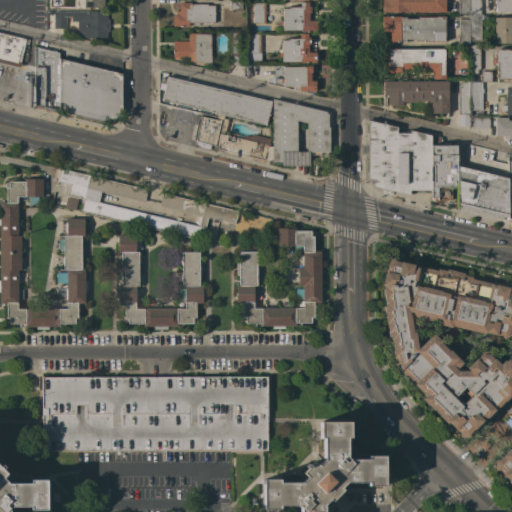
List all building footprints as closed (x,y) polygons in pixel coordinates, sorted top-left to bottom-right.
[(83,0),(105,0),(105,8),(99,8),(83,8),(83,0)] [(230,0),(241,0),(241,10),(230,10),(230,0)] [(445,0),(445,12),(385,12),(385,13),(382,13),(381,0),(445,0)] [(469,0),(469,13),(458,13),(458,0),(469,0)] [(480,0),(480,14),(469,14),(469,13),(469,0),(480,0)] [(511,0),(511,12),(495,12),(495,6),(495,0),(511,0)] [(214,13),(220,13),(221,22),(214,22),(214,23),(188,23),(188,28),(172,29),(172,14),(176,14),(176,13),(179,13),(179,2),(190,2),(190,4),(207,4),(207,5),(214,5),(214,13)] [(265,2),(265,23),(253,23),(253,2),(265,2)] [(282,25),(279,25),(279,21),(282,21),(282,8),(288,8),(288,7),(300,7),(300,2),(307,2),(308,7),(310,7),(310,13),(308,13),(308,21),(316,21),(316,32),(301,31),(301,30),(282,30),(282,25)] [(81,31),(80,31),(80,22),(75,22),(75,17),(72,17),(72,18),(67,18),(67,17),(65,17),(65,28),(53,28),(53,11),(89,11),(89,12),(106,12),(106,39),(97,39),(97,38),(81,38),(81,31)] [(480,14),(481,40),(470,40),(469,17),(469,14),(480,14)] [(390,32),(383,32),(383,29),(382,29),(382,16),(399,16),(399,17),(405,17),(405,19),(417,19),(417,17),(435,17),(444,17),(444,42),(423,42),(423,40),(405,40),(405,42),(390,41),(390,32)] [(470,40),(468,40),(468,46),(458,46),(458,36),(458,19),(466,19),(466,17),(469,17),(470,40)] [(511,44),(493,44),(493,18),(511,18),(511,44)] [(233,41),(233,31),(244,31),(244,41),(245,41),(245,65),(232,65),(232,41),(233,41)] [(0,32),(25,39),(19,67),(0,62),(0,32)] [(210,48),(212,48),(212,50),(210,50),(210,52),(211,52),(211,54),(210,55),(210,56),(202,56),(202,58),(199,58),(199,57),(179,57),(179,59),(173,59),(173,57),(172,41),(183,41),(183,33),(199,33),(199,34),(210,33),(210,48)] [(315,54),(316,54),(316,60),(315,60),(315,62),(282,62),(282,57),(278,57),(279,52),(281,52),(281,50),(280,50),(280,47),(281,47),(281,45),(280,45),(280,42),(281,42),(281,40),(287,40),(287,38),(299,39),(299,33),(307,33),(307,37),(309,38),(309,44),(308,44),(308,52),(315,52),(315,54)] [(247,53),(247,34),(261,34),(261,53),(247,53)] [(470,45),(479,45),(479,70),(477,70),(477,75),(470,75),(470,45)] [(59,111),(58,112),(52,110),(51,111),(40,108),(35,106),(35,105),(35,47),(58,53),(58,59),(59,59),(59,111)] [(444,75),(445,75),(445,79),(432,79),(432,69),(412,69),(400,69),(400,73),(382,73),(382,58),(382,48),(384,48),(384,49),(388,49),(444,49),(444,75)] [(497,63),(491,64),(491,57),(494,57),(494,49),(506,49),(506,50),(511,50),(511,79),(497,80),(497,63)] [(59,59),(121,73),(121,112),(119,112),(119,119),(108,119),(108,123),(59,111),(59,59)] [(305,67),(305,66),(311,66),(311,72),(310,72),(311,81),(315,81),(315,91),(298,91),(299,89),(293,89),(293,87),(283,87),(283,85),(273,84),(273,78),(283,77),(283,67),(305,67)] [(480,71),(490,71),(490,82),(481,82),(480,82),(480,71)] [(270,162),(263,160),(263,163),(202,148),(203,143),(195,141),(201,116),(216,120),(217,113),(210,112),(209,114),(199,111),(199,109),(191,107),(191,109),(176,106),(176,104),(169,102),(168,104),(160,102),(163,90),(159,89),(160,82),(164,84),(166,76),(269,101),(265,125),(223,115),(223,118),(229,120),(226,132),(224,132),(224,134),(243,139),(244,136),(250,136),(253,134),(269,138),(269,146),(270,146),(270,162)] [(470,126),(457,126),(457,87),(468,79),(468,82),(469,82),(470,110),(469,110),(469,116),(470,126)] [(447,81),(447,100),(448,100),(448,113),(430,113),(430,102),(428,102),(428,101),(416,101),(416,102),(402,102),(402,105),(387,105),(387,95),(382,95),(382,81),(447,81)] [(481,82),(481,110),(470,110),(469,82),(480,82),(481,82)] [(511,86),(503,87),(504,112),(511,111),(511,86)] [(281,164),(274,164),(274,162),(272,162),(270,162),(270,146),(272,146),(272,99),(326,112),(326,113),(328,114),(328,127),(329,127),(329,152),(320,152),(320,155),(309,155),(309,165),(281,166),(281,164)] [(469,116),(489,116),(489,128),(470,128),(470,126),(469,116)] [(507,118),(507,121),(511,121),(511,139),(506,139),(506,136),(495,136),(495,118),(507,118)] [(431,200),(430,200),(430,192),(409,193),(409,195),(391,190),(380,188),(375,186),(372,185),(370,182),(369,178),(368,121),(396,127),(396,133),(409,133),(409,130),(430,135),(430,145),(431,145),(431,200)] [(457,187),(450,187),(450,200),(435,200),(435,201),(432,201),(432,200),(431,200),(431,145),(456,145),(456,166),(457,166),(457,187)] [(507,178),(507,160),(508,161),(508,219),(502,217),(502,220),(457,209),(457,187),(457,166),(507,178)] [(93,200),(198,226),(195,239),(80,211),(83,199),(78,198),(75,210),(64,208),(66,199),(63,198),(65,187),(56,185),(57,181),(56,181),(59,168),(147,189),(144,202),(95,190),(93,200)] [(0,202),(6,202),(6,188),(5,188),(5,183),(8,183),(8,181),(24,181),(24,178),(42,178),(42,196),(38,196),(38,204),(28,204),(28,196),(17,196),(17,205),(18,205),(18,216),(16,216),(17,222),(18,222),(18,231),(17,231),(17,235),(20,235),(20,239),(20,240),(21,244),(21,246),(20,249),(20,255),(21,259),(21,264),(20,266),(20,270),(17,270),(17,272),(18,272),(18,283),(17,283),(17,289),(22,289),(23,299),(17,299),(17,309),(66,308),(66,299),(56,299),(56,269),(63,269),(63,250),(58,250),(58,238),(63,238),(63,235),(66,235),(66,218),(84,218),(84,236),(80,236),(81,268),(84,268),(84,280),(86,280),(86,292),(84,292),(84,303),(77,303),(77,318),(74,318),(74,323),(59,324),(59,326),(48,326),(48,329),(36,329),(36,326),(25,326),(25,324),(9,324),(9,322),(5,322),(5,317),(6,317),(6,303),(0,303),(0,202)] [(162,193),(237,210),(234,224),(207,217),(205,228),(199,227),(201,216),(159,206),(162,193)] [(256,271),(261,270),(261,283),(256,283),(256,285),(253,285),(253,308),(281,308),(281,303),(291,303),(291,307),(298,307),(298,301),(302,301),(302,298),(295,298),(295,289),(302,289),(302,286),(297,286),(297,268),(302,268),(302,251),(294,251),(294,246),(277,246),(277,228),(295,228),(295,230),(310,230),(310,232),(314,232),(314,237),(313,237),(313,251),(320,251),(320,302),(313,302),(313,316),(314,316),(314,321),(311,321),(311,323),(295,323),(295,326),(284,326),(284,328),(272,328),(272,326),(261,326),(261,323),(245,323),(245,322),(241,322),(241,316),(242,316),(242,303),(235,303),(235,285),(238,285),(238,275),(236,275),(236,262),(238,262),(238,252),(256,251),(256,271)] [(135,235),(135,238),(141,238),(141,249),(135,249),(135,252),(138,252),(138,271),(143,271),(143,281),(138,281),(138,286),(135,286),(135,308),(184,308),(184,298),(178,298),(178,288),(184,288),(184,285),(181,285),(181,251),(199,252),(199,262),(202,262),(202,275),(199,275),(199,285),(202,285),(202,302),(195,302),(195,318),(193,318),(193,323),(177,323),(177,326),(167,326),(167,329),(153,329),(153,326),(142,326),(142,323),(127,323),(127,322),(123,322),(123,317),(124,317),(124,303),(117,303),(117,285),(120,285),(120,275),(118,275),(118,263),(120,263),(120,253),(117,253),(117,235),(135,235)] [(462,438),(461,437),(459,437),(459,433),(448,423),(446,424),(438,416),(439,415),(430,406),(429,407),(421,399),(425,395),(422,392),(421,392),(414,385),(414,386),(398,370),(399,368),(398,367),(396,354),(393,355),(391,343),(392,343),(391,339),(389,339),(388,332),(387,332),(383,312),(385,311),(383,304),(385,304),(385,300),(383,300),(382,288),(385,287),(384,285),(381,284),(384,271),(385,271),(386,266),(384,263),(393,257),(394,260),(399,262),(400,261),(437,270),(437,268),(446,270),(446,269),(463,273),(463,275),(472,277),(471,278),(511,287),(511,320),(511,325),(510,325),(509,330),(511,334),(502,339),(500,335),(484,331),(484,334),(451,326),(451,327),(436,324),(437,322),(414,316),(415,326),(417,326),(419,345),(432,333),(441,341),(440,342),(448,350),(449,349),(462,363),(456,369),(457,370),(468,370),(465,368),(479,355),(479,351),(489,351),(489,354),(499,364),(503,359),(504,361),(507,358),(511,363),(511,390),(508,394),(510,396),(504,401),(503,400),(486,418),(485,417),(469,433),(469,437),(466,437),(465,438),(464,438),(462,438)] [(170,376),(170,375),(186,374),(186,376),(267,376),(267,450),(42,451),(41,377),(170,376)] [(511,486),(507,482),(508,481),(501,474),(501,473),(498,470),(494,470),(494,460),(497,460),(501,457),(501,455),(510,446),(509,445),(511,442),(511,422),(510,420),(511,418),(511,414),(509,411),(511,407),(511,486)] [(340,488),(342,490),(339,493),(340,495),(335,500),(333,498),(331,501),(329,499),(323,505),(323,511),(299,511),(300,507),(298,506),(279,506),(279,509),(262,509),(262,479),(279,479),(279,482),(300,482),(306,477),(301,473),(306,468),(304,466),(306,463),(309,466),(313,461),(317,465),(323,460),(323,438),(319,438),(319,421),(349,421),(349,438),(346,438),(346,457),(348,459),(367,459),(367,455),(383,455),(383,486),(367,486),(367,482),(345,482),(340,488)] [(0,511),(0,467),(2,464),(5,467),(3,469),(7,473),(3,478),(8,483),(30,483),(30,480),(47,480),(47,510),(30,510),(30,507),(11,507),(9,509),(9,511),(0,511)]
